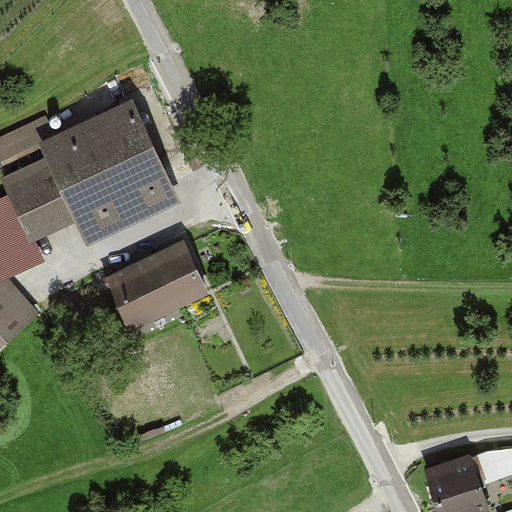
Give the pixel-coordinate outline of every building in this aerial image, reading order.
[(100,244),(193,200),(145,97),(55,139),(64,157),(14,180),(42,242),(89,220),(100,244)] [(61,136),(48,108),(0,130),(0,147),(7,161),(61,136)] [(220,288),(194,240),(118,281),(144,329),(220,288)] [(18,283),(41,262),(25,245),(0,267),(0,354),(46,312),(18,283)] [(511,449),(491,455),(498,479),(511,475),(511,449)] [(448,511),(495,511),(499,511),(482,457),(436,471),(448,511)]
